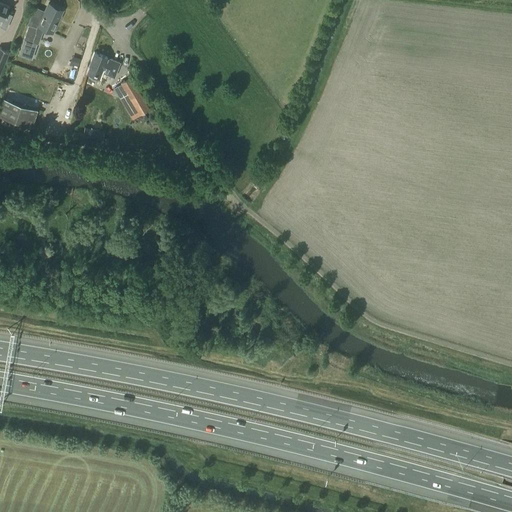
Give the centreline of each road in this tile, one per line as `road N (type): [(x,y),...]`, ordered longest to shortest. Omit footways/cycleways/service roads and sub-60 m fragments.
road 1 (motorway): [(0,382),(304,445),(511,503)]
road 2 (motorway): [(511,469),(315,414),(0,352)]
road 3 (track): [(0,236),(140,257),(227,305)]
